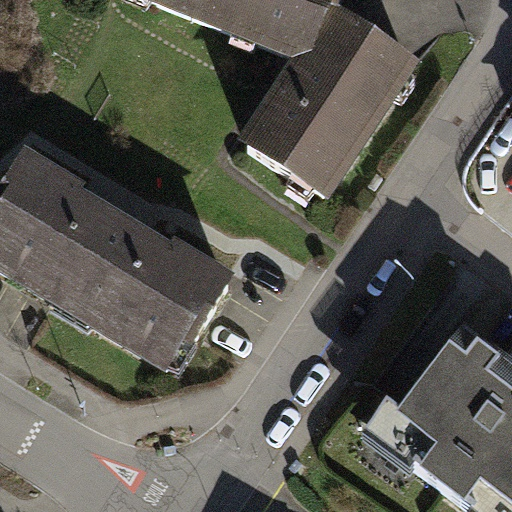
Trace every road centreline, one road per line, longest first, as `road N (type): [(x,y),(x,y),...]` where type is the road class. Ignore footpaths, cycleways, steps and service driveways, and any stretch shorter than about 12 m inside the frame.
road 1 (residential): [(421,193),(212,511)]
road 2 (residential): [(0,396),(191,511)]
road 3 (residential): [(511,27),(421,193)]
